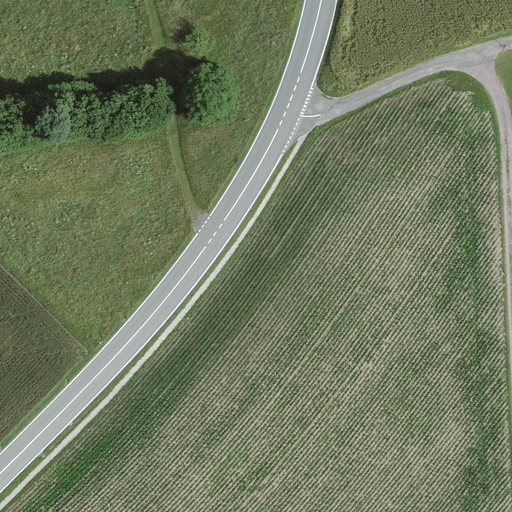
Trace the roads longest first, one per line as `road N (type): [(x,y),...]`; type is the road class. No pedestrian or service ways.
road 1 (secondary): [(0,472),(175,286),(245,188),(286,109)]
road 2 (residential): [(511,41),(326,113),(286,109)]
